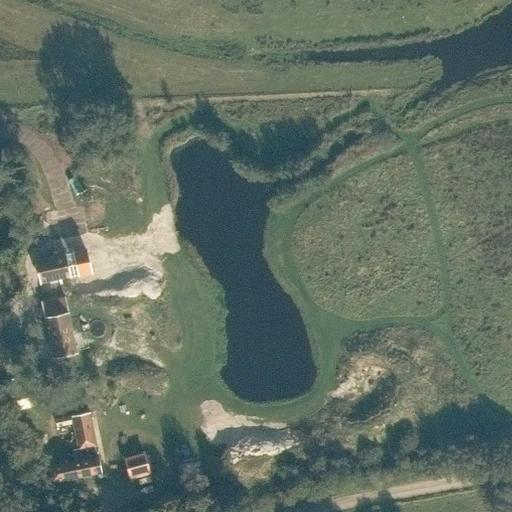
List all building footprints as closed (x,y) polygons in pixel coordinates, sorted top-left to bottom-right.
[(9,192),(0,193),(0,207),(12,206),(9,192)] [(65,254),(36,261),(41,282),(48,280),(50,289),(59,287),(57,279),(70,276),(65,254)] [(65,296),(40,302),(44,318),(52,358),(76,352),(68,313),(65,296)] [(29,298),(13,302),(16,313),(32,308),(29,298)] [(75,460),(47,466),(50,483),(101,472),(98,455),(95,456),(93,446),(96,446),(89,412),(71,416),(78,449),(73,450),(75,460)] [(144,453),(124,458),(130,479),(150,473),(144,453)] [(196,462),(178,465),(180,477),(198,475),(196,462)]
